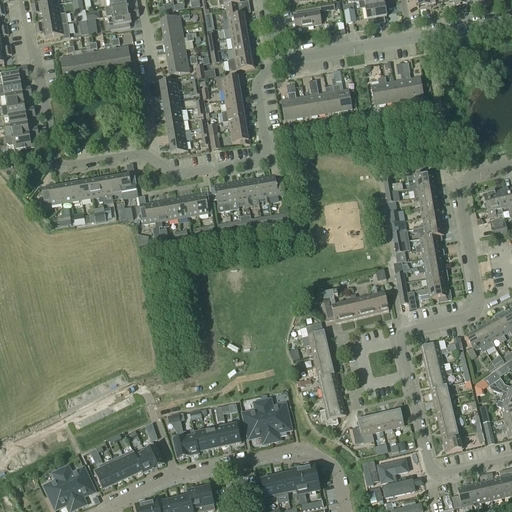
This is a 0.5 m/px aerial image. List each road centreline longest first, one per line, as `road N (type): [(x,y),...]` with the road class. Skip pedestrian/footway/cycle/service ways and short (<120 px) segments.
road 1 (residential): [(280,53),(255,82),(265,133),(259,151),(174,166),(151,149)]
road 2 (residential): [(407,376),(435,473),(511,460)]
road 3 (residential): [(173,476),(140,390),(61,418)]
road 4 (residential): [(151,149),(62,160),(51,154),(41,83)]
road 5 (residential): [(231,465),(314,454),(335,468),(347,511)]
road 6 (residential): [(280,53),(408,37)]
road 7 (residential): [(511,165),(463,182),(468,252)]
